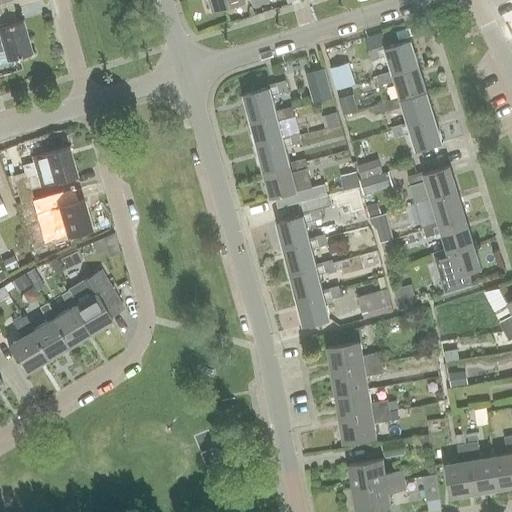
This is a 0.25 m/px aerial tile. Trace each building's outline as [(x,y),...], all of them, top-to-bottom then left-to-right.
[(204,0),(207,9),(238,0),(204,0)] [(0,52),(2,52),(4,60),(29,53),(20,20),(0,25),(0,52)] [(385,55),(390,71),(391,73),(415,65),(407,39),(383,47),(382,45),(366,50),(369,60),(385,55)] [(350,62),(331,67),(337,88),(355,83),(350,62)] [(399,99),(423,91),(415,65),(391,73),(390,71),(374,76),(377,85),(393,81),(398,97),(399,99)] [(323,70),(305,75),(313,103),(331,99),(323,70)] [(273,114),(273,111),(269,94),(284,90),(282,81),(266,85),(266,87),(241,94),(248,120),(273,114)] [(401,107),(406,122),(407,124),(431,116),(423,91),(399,99),(398,97),(382,101),(385,111),(401,107)] [(339,99),(344,115),(358,111),(353,95),(339,99)] [(375,115),(385,112),(382,102),(372,105),(375,115)] [(291,106),(273,111),(273,114),(248,120),(255,146),(280,140),(279,136),(275,120),(294,115),(291,106)] [(337,113),(322,117),(325,128),(340,124),(337,113)] [(414,150),(439,142),(431,116),(407,124),(406,122),(390,127),(393,136),(409,132),(414,150)] [(295,132),(279,136),(280,140),(255,146),(261,173),(287,166),(286,162),(282,146),(298,142),(295,132)] [(14,175),(20,201),(32,198),(26,176),(37,173),(40,185),(74,176),(65,147),(43,153),(44,157),(32,161),(32,163),(22,165),(24,173),(14,175)] [(325,184),(310,188),(305,169),(302,158),(286,162),(287,166),(261,173),(268,199),(294,192),(296,203),(328,195),(325,184)] [(361,178),(382,172),(378,160),(358,166),(361,178)] [(422,172),(405,176),(408,186),(424,182),(429,198),(430,200),(455,193),(447,166),(422,173),(422,172)] [(360,180),(364,194),(393,185),(388,171),(360,180)] [(356,172),(340,176),(344,191),(359,188),(356,172)] [(429,198),(413,202),(416,212),(432,207),(437,222),(438,225),(463,218),(455,193),(430,200),(429,198)] [(296,203),(299,216),(275,222),(282,248),(307,241),(306,238),(302,223),(321,218),(318,209),(330,206),(328,195),(296,203)] [(63,236),(89,229),(81,200),(59,206),(56,197),(31,204),(35,219),(57,213),(63,236)] [(380,214),(377,204),(367,207),(370,217),(379,214),(380,214)] [(437,222),(421,227),(424,237),(440,233),(445,248),(445,249),(446,251),(471,243),(463,218),(438,225),(437,222)] [(282,248),(288,274),(314,267),(313,264),(309,248),(325,244),(322,234),(306,238),(307,241),(282,248)] [(445,249),(431,253),(434,263),(435,263),(437,269),(444,293),(448,292),(471,285),(467,273),(479,270),(471,243),(446,251),(445,249)] [(14,257),(4,262),(8,271),(19,265),(14,257)] [(314,267),(288,274),(295,300),(321,293),(320,290),(316,275),(332,271),(329,260),(313,264),(314,267)] [(34,268),(26,273),(33,284),(41,280),(34,268)] [(66,290),(74,304),(71,306),(87,334),(109,320),(102,307),(111,302),(106,293),(110,290),(98,270),(79,282),(66,290)] [(13,280),(20,292),(32,285),(25,272),(13,280)] [(409,285),(394,290),(399,309),(415,305),(409,285)] [(321,293),(295,300),(302,326),(328,320),(322,300),(338,296),(336,286),(320,290),(321,293)] [(387,288),(358,296),(364,319),(393,311),(387,288)] [(49,319),(65,347),(87,334),(71,306),(74,304),(66,290),(59,295),(67,308),(53,317),(49,319)] [(511,316),(498,324),(503,333),(511,327),(511,300),(507,303),(511,313),(511,316)] [(27,332),(44,360),(65,347),(49,319),(53,317),(45,303),(37,308),(46,321),(31,330),(27,332)] [(5,346),(21,373),(44,360),(27,332),(31,330),(23,317),(15,322),(23,335),(5,346)] [(511,327),(503,333),(508,342),(511,340),(511,327)] [(328,347),(332,371),(381,363),(380,353),(363,356),(361,342),(328,347)] [(457,348),(444,351),(445,362),(459,359),(457,348)] [(336,395),(368,390),(366,377),(383,374),(381,363),(332,371),(336,395)] [(449,374),(451,387),(468,384),(466,372),(449,374)] [(370,403),(368,390),(336,395),(340,419),(389,411),(387,400),(370,403)] [(389,411),(340,419),(344,443),(376,438),(374,424),(391,421),(389,411)] [(425,422),(416,424),(418,434),(427,432),(425,422)] [(480,459),(477,442),(475,432),(466,433),(468,443),(467,443),(475,493),(499,490),(494,457),(480,459)] [(475,493),(467,443),(465,433),(455,435),(459,462),(446,464),(451,497),(475,493)] [(507,454),(494,457),(499,490),(511,487),(511,436),(504,438),(507,454)] [(383,443),(385,458),(406,454),(403,440),(383,443)] [(349,464),(353,488),(403,480),(402,470),(385,473),(382,459),(349,464)] [(436,474),(422,477),(426,500),(440,498),(436,474)] [(403,480),(353,488),(357,511),(362,511),(390,507),(388,493),(405,490),(403,480)]
